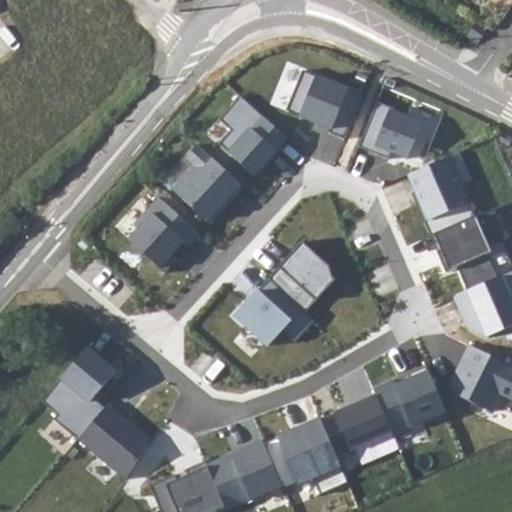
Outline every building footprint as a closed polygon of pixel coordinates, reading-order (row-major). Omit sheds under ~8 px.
[(358,96),(302,75),(287,113),(343,135),(358,96)] [(237,98),(217,121),(232,134),(219,149),(250,177),(283,139),(237,98)] [(413,120),(373,106),(359,145),(399,159),(413,120)] [(454,151),(402,174),(429,235),(470,216),(457,184),(467,180),(454,151)] [(202,155),(169,191),(202,221),(235,184),(202,155)] [(157,202),(121,246),(153,273),(179,242),(189,250),(199,237),(157,202)] [(475,226),(439,240),(458,292),(467,292),(495,279),(475,226)] [(296,246),(264,276),(304,310),(325,284),(322,266),(296,246)] [(304,310),(264,276),(229,317),(263,345),(278,328),(292,341),(313,317),(304,310)] [(495,279),(467,292),(490,343),(511,332),(511,301),(500,277),(495,279)] [(511,372),(461,348),(444,380),(464,402),(485,411),(494,393),(511,401),(511,372)] [(74,349),(40,402),(73,438),(115,378),(74,349)] [(424,375),(398,389),(414,425),(442,411),(424,375)] [(373,401),(337,416),(354,455),(415,429),(414,425),(398,389),(394,380),(368,391),(373,401)] [(321,421),(261,446),(279,488),(297,480),(302,491),(344,473),(321,421)] [(230,511),(208,458),(147,484),(158,511),(230,511)]
